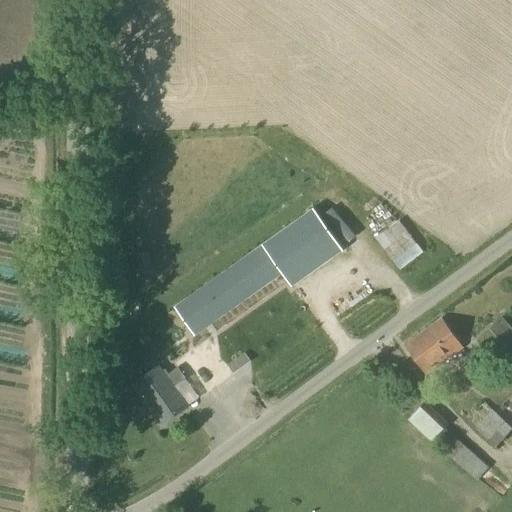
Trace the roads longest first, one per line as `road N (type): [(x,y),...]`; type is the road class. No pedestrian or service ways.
road 1 (unclassified): [(78,511),(78,0)]
road 2 (unclassified): [(149,511),(511,242)]
